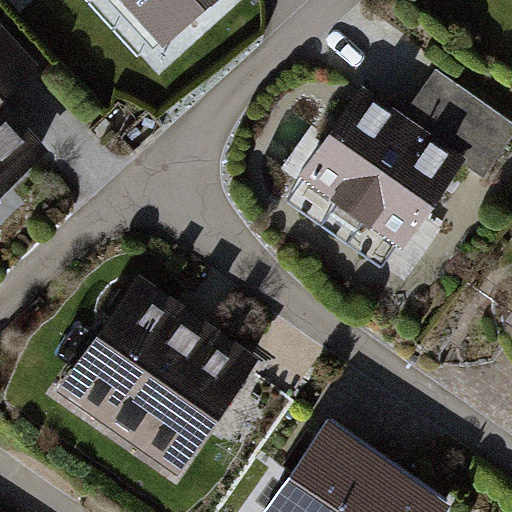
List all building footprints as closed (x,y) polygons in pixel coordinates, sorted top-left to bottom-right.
[(132,0),(167,39),(210,0),(132,0)] [(0,191),(51,145),(5,95),(44,60),(0,12),(0,191)] [(367,81),(306,170),(410,242),(467,160),(489,176),(511,143),(511,118),(440,69),(410,111),(367,81)] [(143,273),(63,388),(182,470),(262,355),(143,273)] [(338,412),(267,511),(444,511),(457,494),(338,412)]
